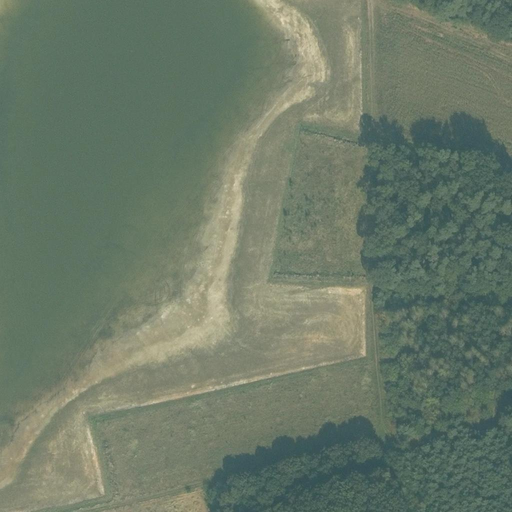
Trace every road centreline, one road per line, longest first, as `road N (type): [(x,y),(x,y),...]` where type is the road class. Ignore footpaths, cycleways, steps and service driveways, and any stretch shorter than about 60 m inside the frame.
road 1 (track): [(368,0),(372,279),(385,443)]
road 2 (track): [(86,511),(385,443)]
